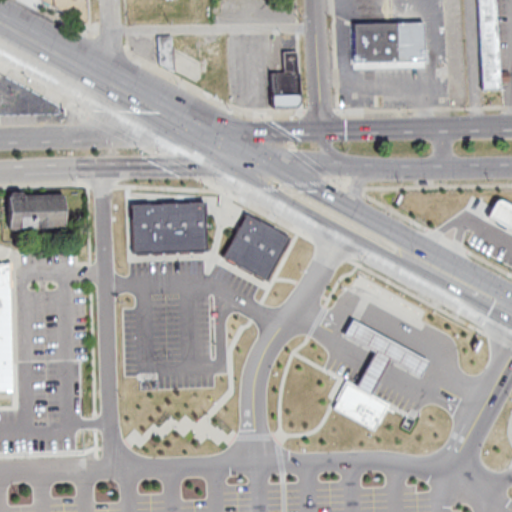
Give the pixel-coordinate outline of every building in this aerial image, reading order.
[(85,0),(87,24),(45,0),(85,0)] [(511,0),(496,0),(502,88),(484,89),(479,0),(511,0)] [(356,60),(355,22),(398,21),(399,59),(356,60)] [(174,35),(158,35),(158,69),(173,69),(174,35)] [(286,51),(287,71),(273,71),(274,106),(298,105),(301,101),(299,50),(286,51)] [(12,192),(21,192),(24,196),(24,198),(64,197),(65,228),(10,230),(9,200),(10,200),(10,197),(12,192)] [(511,224),(491,213),(498,198),(500,197),(504,197),(511,201),(511,224)] [(136,258),(134,213),(205,209),(207,255),(136,258)] [(227,262),(249,221),(293,245),(270,286),(227,262)] [(0,267),(11,265),(15,392),(0,392),(0,267)] [(354,318),(431,360),(422,376),(391,359),(372,395),(357,386),(376,351),(345,334),(354,318)] [(335,407),(349,381),(392,403),(382,423),(380,422),(377,429),(335,407)]
